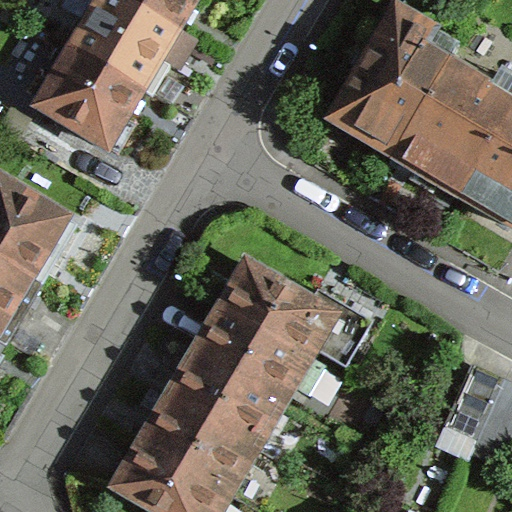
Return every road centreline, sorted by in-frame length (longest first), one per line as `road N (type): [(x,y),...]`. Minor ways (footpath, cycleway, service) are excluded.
road 1 (residential): [(0,508),(207,152)]
road 2 (residential): [(207,152),(511,321)]
road 3 (residential): [(207,152),(297,0)]
